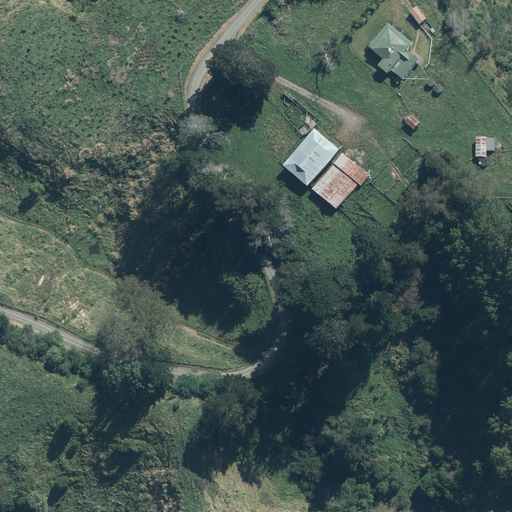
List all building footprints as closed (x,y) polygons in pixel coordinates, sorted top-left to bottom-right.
[(427,21),(418,8),(410,14),(419,27),(427,21)] [(412,45),(388,25),(368,49),(385,62),(379,69),(387,75),(390,71),(403,81),(419,62),(406,51),(412,45)] [(420,125),(410,116),(404,123),(414,132),(420,125)] [(340,151),(315,130),(283,167),(308,188),(340,151)] [(475,140),(475,158),(486,159),(487,152),(495,152),(495,141),(475,140)] [(368,176),(341,154),(311,191),(336,211),(357,185),(360,187),(368,176)]
